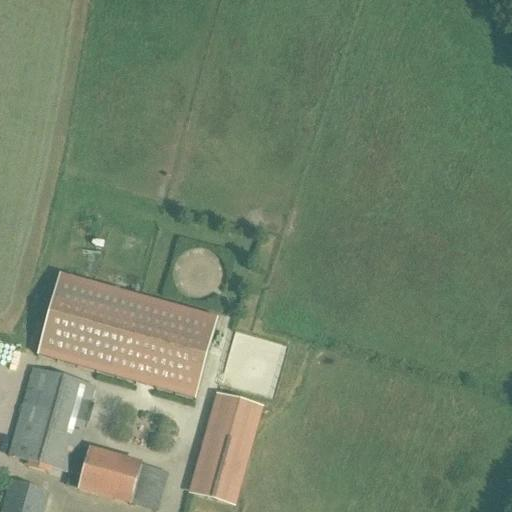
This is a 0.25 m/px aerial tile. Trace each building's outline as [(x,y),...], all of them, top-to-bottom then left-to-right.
[(36,358),(195,401),(217,320),(58,277),(36,358)] [(94,388),(32,372),(9,458),(71,475),(94,388)] [(216,395),(190,491),(236,504),(262,407),(216,395)] [(158,511),(169,475),(141,467),(88,453),(78,493),(131,507),(149,511),(158,511)] [(43,511),(49,494),(10,483),(1,511),(43,511)]
